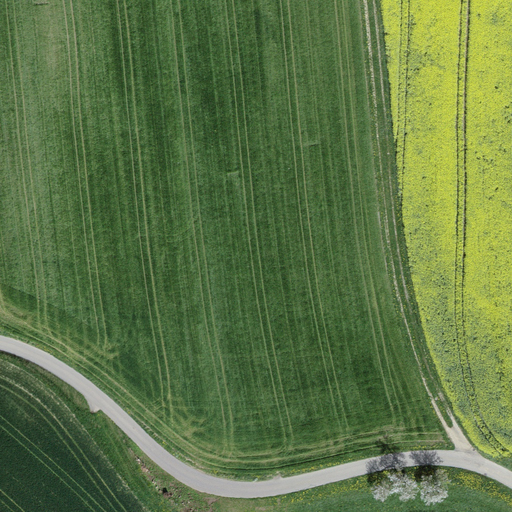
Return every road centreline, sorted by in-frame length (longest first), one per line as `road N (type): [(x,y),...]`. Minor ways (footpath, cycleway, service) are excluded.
road 1 (unclassified): [(511,480),(463,460),(419,458),(273,487),(211,485),(160,457),(75,378),(0,342)]
road 2 (track): [(479,464),(429,380),(400,291),(392,232)]
